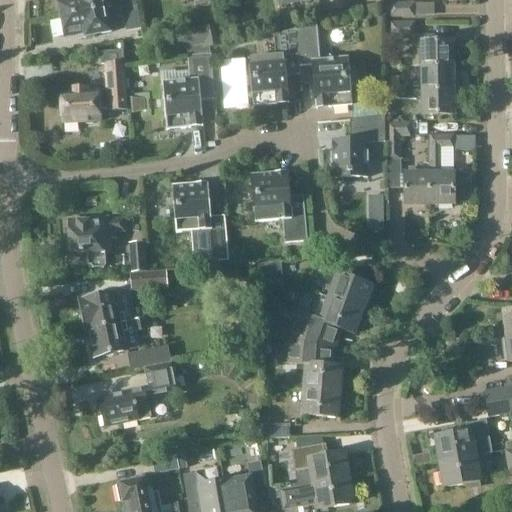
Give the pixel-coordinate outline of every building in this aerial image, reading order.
[(56,0),(60,19),(111,10),(110,1),(104,2),(103,0),(56,0)] [(345,9),(343,0),(331,0),(330,0),(333,12),(345,9)] [(385,0),(385,19),(390,19),(414,18),(414,5),(394,5),(394,0),(385,0)] [(64,39),(79,36),(80,40),(87,39),(87,38),(110,34),(108,23),(123,20),(120,9),(111,10),(60,19),(64,39)] [(414,38),(414,36),(414,25),(391,25),(390,38),(411,38),(414,38)] [(178,51),(202,47),(203,51),(222,47),(218,27),(175,35),(178,51)] [(316,27),(298,32),(300,68),(314,67),(317,111),(352,107),(350,89),(356,88),(355,70),(349,71),(348,59),(320,62),(316,27)] [(253,107),(288,105),(286,78),(299,78),(299,68),(300,68),(298,32),(296,32),(296,31),(273,37),(275,59),(250,61),(253,107)] [(414,38),(411,38),(412,67),(421,67),(451,67),(451,66),(458,67),(458,50),(451,50),(451,43),(436,43),(435,36),(414,36),(414,38)] [(62,125),(82,123),(86,126),(93,126),(96,122),(100,122),(99,111),(106,110),(107,113),(126,112),(123,52),(100,53),(101,66),(104,66),(105,92),(98,93),(98,92),(88,93),(88,88),(71,89),(72,94),(60,95),(62,125)] [(162,73),(163,84),(167,132),(203,129),(201,102),(216,101),(212,56),(189,58),(190,72),(175,74),(175,72),(162,73)] [(451,67),(421,67),(422,92),(451,92),(451,67)] [(398,93),(398,79),(385,79),(385,93),(398,93)] [(452,117),(451,92),(422,92),(422,117),(452,117)] [(352,107),(353,121),(374,119),(382,118),(380,104),(352,107)] [(385,144),(385,118),(382,118),(374,119),(353,121),(351,121),(351,142),(333,143),(333,180),(369,178),(369,145),(385,144)] [(409,138),(409,125),(386,125),(386,160),(400,160),(400,138),(409,138)] [(404,191),(454,191),(454,185),(454,176),(442,176),(441,151),(453,150),(453,137),(428,137),(429,176),(416,176),(408,176),(404,176),(404,191)] [(283,222),(285,246),(307,244),(303,199),(289,200),(287,174),(252,177),(256,224),(283,222)] [(454,175),(454,176),(454,185),(464,185),(464,175),(454,175)] [(229,264),(225,219),(212,220),(209,185),(172,188),(176,235),(198,233),(200,266),(229,264)] [(454,206),(454,191),(404,191),(404,206),(454,206)] [(368,231),(383,231),(382,197),(368,197),(368,231)] [(67,223),(69,254),(86,253),(87,269),(105,268),(104,252),(110,252),(109,233),(125,232),(124,220),(67,223)] [(146,274),(144,245),(130,246),(132,275),(146,274)] [(231,266),(243,264),(241,250),(229,252),(231,266)] [(282,288),(280,264),(256,265),(257,271),(257,281),(258,283),(282,288)] [(250,281),(257,281),(257,271),(249,272),(250,281)] [(131,293),(167,291),(166,273),(130,275),(131,293)] [(329,274),(321,296),(363,312),(372,288),(337,276),(329,274)] [(245,283),(236,284),(238,296),(247,295),(245,283)] [(78,299),(82,315),(79,319),(81,327),(85,330),(85,332),(87,332),(135,321),(132,307),(129,292),(126,292),(115,296),(115,295),(103,297),(103,294),(78,299)] [(287,339),(287,340),(286,344),(304,346),(331,351),(338,329),(343,331),(354,336),(363,312),(321,296),(313,320),(295,313),(291,321),(282,318),(275,337),(287,339)] [(511,312),(503,313),(506,339),(511,338),(511,312)] [(93,359),(127,351),(127,352),(139,349),(136,334),(149,331),(146,319),(135,321),(87,332),(93,359)] [(270,337),(271,326),(259,324),(258,336),(270,337)] [(505,362),(509,361),(509,365),(511,364),(511,338),(506,339),(506,341),(502,342),(505,362)] [(296,391),(304,391),(339,395),(341,369),(334,369),(329,368),(331,351),(304,346),(286,344),(285,357),(284,365),(298,366),(297,385),(296,391)] [(263,345),(262,355),(270,355),(271,346),(263,345)] [(131,372),(144,369),(171,363),(168,348),(128,356),(131,372)] [(98,400),(104,428),(150,419),(146,400),(151,399),(151,400),(178,394),(171,363),(144,369),(149,390),(98,400)] [(484,394),(486,406),(509,402),(506,390),(484,394)] [(337,420),(339,395),(304,391),(301,417),(337,420)] [(488,419),(511,415),(509,402),(486,406),(488,419)] [(435,439),(439,465),(475,458),(491,455),(490,454),(488,454),(485,438),(487,437),(485,424),(467,427),(468,433),(435,439)] [(266,427),(266,440),(289,439),(289,427),(266,427)] [(266,440),(267,453),(289,452),(289,439),(266,440)] [(344,455),(299,462),(303,488),(348,480),(344,455)] [(475,458),(439,465),(444,490),(480,484),(475,458)] [(178,471),(176,459),(152,463),(155,475),(178,471)] [(249,479),(224,483),(229,511),(255,511),(251,489),(262,487),(258,464),(246,466),(249,479)] [(229,511),(224,483),(223,480),(197,486),(195,476),(183,478),(187,501),(199,499),(201,511),(229,511)] [(122,503),(124,511),(142,511),(159,508),(156,494),(154,495),(151,480),(115,487),(119,504),(122,503)] [(280,500),(282,511),(316,506),(317,511),(352,506),(348,480),(303,488),(279,492),(280,500)] [(268,502),(280,500),(279,492),(279,491),(268,492),(268,502)]
